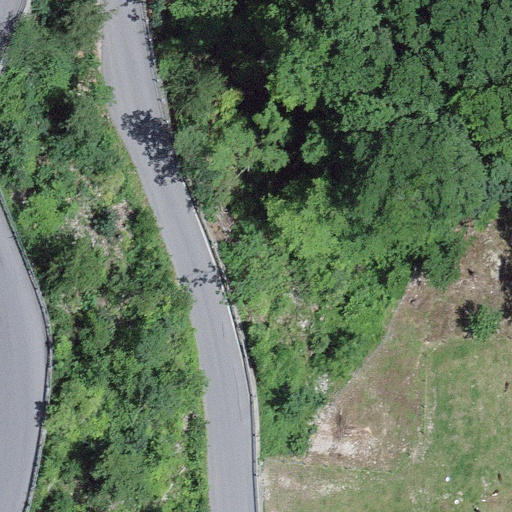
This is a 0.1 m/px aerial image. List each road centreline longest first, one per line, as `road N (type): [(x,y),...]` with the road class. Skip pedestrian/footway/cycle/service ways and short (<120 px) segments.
road 1 (unclassified): [(239,511),(226,370),(180,209),(120,48),(117,0)]
road 2 (unclassified): [(0,298),(11,373),(0,488)]
